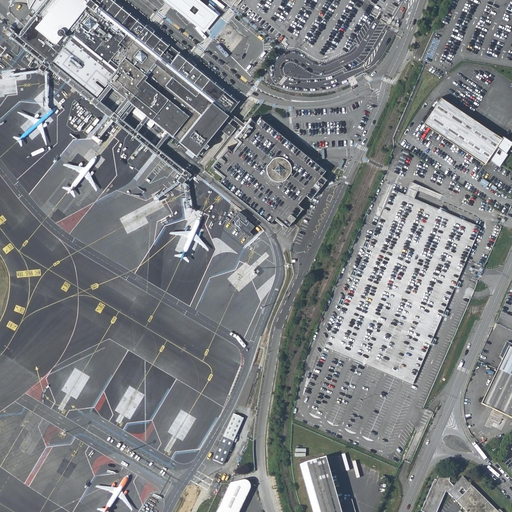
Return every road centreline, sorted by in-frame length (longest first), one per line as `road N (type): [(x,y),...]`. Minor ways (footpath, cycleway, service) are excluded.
road 1 (unclassified): [(376,113),(279,327),(260,439),(272,511)]
road 2 (secondary): [(511,261),(453,398)]
road 3 (unclassified): [(376,113),(421,0)]
road 4 (unclassified): [(417,0),(376,113)]
